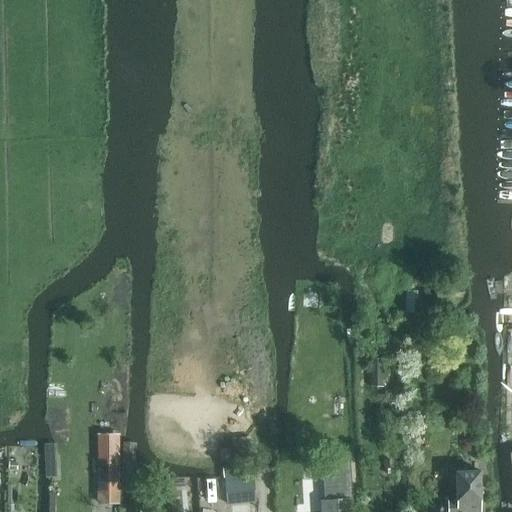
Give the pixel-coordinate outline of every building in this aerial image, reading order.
[(370,387),(381,387),(382,359),(370,359),(370,387)] [(251,463),(250,437),(231,438),(232,464),(251,463)] [(137,443),(125,442),(123,442),(120,481),(120,490),(135,492),(136,469),(135,469),(137,443)] [(119,502),(120,490),(120,481),(120,457),(98,457),(98,502),(119,502)] [(8,462),(8,470),(16,470),(17,463),(8,462)] [(456,499),(447,499),(447,511),(481,511),(481,501),(482,501),(481,470),(455,471),(456,499)] [(226,503),(255,499),(253,480),(224,483),(226,503)] [(372,499),(364,493),(357,503),(365,509),(372,499)] [(353,511),(353,498),(319,501),(319,511),(353,511)]
